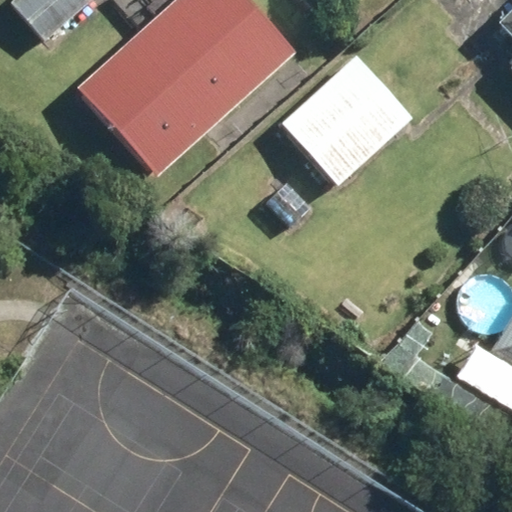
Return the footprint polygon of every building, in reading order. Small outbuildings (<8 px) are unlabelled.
[(6,0),(6,1),(40,42),(91,0),(6,0)] [(173,0),(73,91),(153,179),(292,55),(242,0),(173,0)] [(511,2),(493,22),(511,41),(511,2)] [(276,122),(333,186),(408,119),(351,55),(276,122)] [(422,321),(395,355),(458,404),(485,369),(422,321)] [(511,399),(503,412),(511,418),(511,323),(508,330),(511,332),(511,399)]
